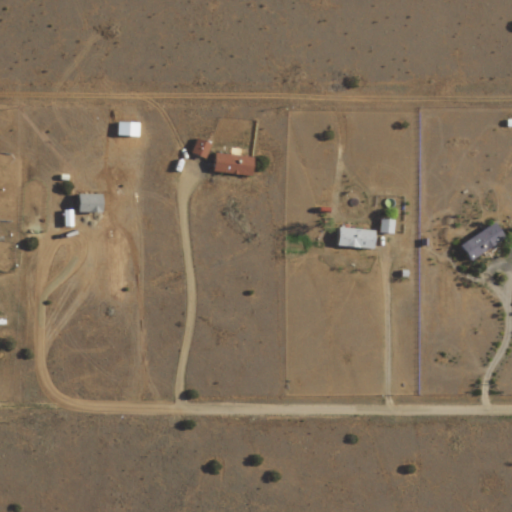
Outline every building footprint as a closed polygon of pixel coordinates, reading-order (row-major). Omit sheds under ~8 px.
[(207,149),(199,145),(193,157),(201,160),(207,149)] [(250,159),(211,156),(209,176),(248,179),(250,159)] [(376,235),(390,236),(392,223),(377,221),(376,235)] [(502,241),(492,225),(457,248),(467,263),(502,241)] [(371,232),(335,232),(335,250),(371,250),(371,232)]
